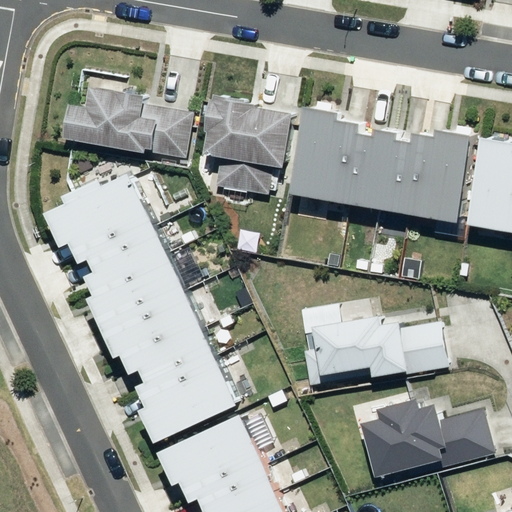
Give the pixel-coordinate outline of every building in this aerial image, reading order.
[(67,89),(61,127),(190,149),(199,102),(141,92),(143,84),(87,74),(84,92),(67,89)] [(224,94),(216,146),(231,149),(227,179),(274,186),(278,155),(291,157),(299,104),(224,94)] [(316,99),(302,190),(469,215),(483,125),(450,120),(448,131),(426,127),(424,137),(409,134),(411,126),(393,124),(392,132),(371,129),(373,119),(352,116),(354,105),(316,99)] [(511,131),(490,128),(476,218),(511,223),(511,131)] [(248,389),(142,165),(122,175),(118,165),(77,184),(81,194),(56,205),(71,237),(82,232),(107,285),(97,290),(126,350),(135,345),(160,399),(152,403),(164,428),(248,389)] [(311,345),(317,377),(410,362),(410,366),(454,358),(447,319),(412,325),(410,314),(391,317),(390,310),(322,322),(326,342),(311,345)] [(373,417),(387,468),(412,462),(413,468),(500,446),(489,403),(449,414),(446,400),(430,404),(427,394),(391,403),(393,412),(373,417)] [(298,511),(249,407),(166,446),(178,472),(186,468),(206,511),(298,511)]
